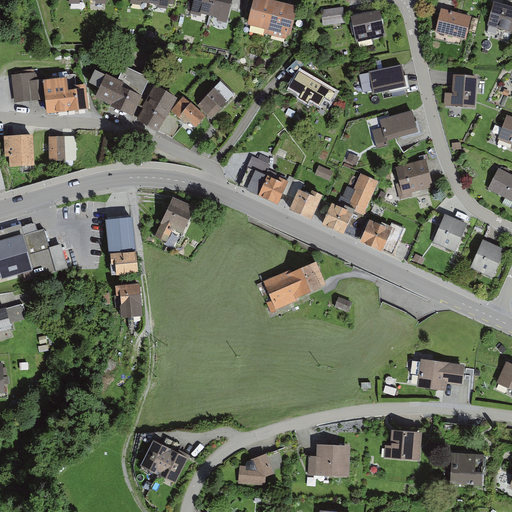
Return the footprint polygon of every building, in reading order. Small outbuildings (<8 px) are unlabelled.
[(231,0),(194,0),(191,11),(226,20),(231,0)] [(232,0),(232,9),(240,10),(241,0),(232,0)] [(295,8),(263,0),(256,0),(250,24),(270,28),(268,34),(287,39),(295,8)] [(511,7),(489,3),(484,26),(511,31),(511,7)] [(337,8),(320,9),(321,25),(338,23),(337,8)] [(468,18),(436,9),(430,32),(462,41),(468,18)] [(377,10),(346,14),(349,35),(380,31),(377,10)] [(397,65),(363,70),(366,91),(400,86),(397,65)] [(95,69),(89,83),(99,87),(95,98),(132,115),(149,78),(125,67),(119,80),(95,69)] [(34,72),(11,75),(15,103),(46,100),(44,80),(35,81),(34,72)] [(66,78),(44,80),(46,100),(47,113),(88,109),(85,83),(76,84),(75,74),(66,75),(66,78)] [(327,90),(301,75),(294,88),(319,103),(327,90)] [(447,93),(440,93),(439,106),(473,108),(475,77),(448,76),(447,93)] [(221,82),(198,105),(211,118),(233,95),(221,82)] [(178,98),(158,86),(138,119),(158,131),(178,98)] [(206,118),(183,98),(172,111),(186,123),(188,120),(197,128),(206,118)] [(377,128),(367,130),(370,146),(383,143),(382,139),(414,133),(410,112),(376,119),(377,128)] [(511,118),(503,116),(494,139),(511,145),(511,118)] [(32,135),(4,136),(5,157),(9,157),(10,166),(34,165),(32,135)] [(76,137),(50,137),(50,161),(76,161),(76,137)] [(421,160),(389,166),(394,194),(426,188),(421,160)] [(317,174),(332,179),(335,170),(320,164),(317,174)] [(511,198),(511,178),(493,169),(483,189),(510,202),(511,198)] [(370,181),(353,173),(347,188),(341,185),(333,201),(356,212),(370,181)] [(282,184),(260,175),(252,194),(274,203),(282,184)] [(301,194),(291,189),(282,208),(307,219),(318,197),(303,190),(301,194)] [(189,208),(166,196),(152,221),(156,224),(151,233),(162,240),(167,231),(175,235),(189,208)] [(349,214),(323,203),(315,224),(340,234),(349,214)] [(462,225),(437,214),(427,239),(452,249),(462,225)] [(130,219),(108,221),(114,274),(136,271),(130,219)] [(388,230),(365,220),(355,241),(378,251),(388,230)] [(0,276),(22,270),(25,280),(63,269),(58,253),(51,255),(43,230),(20,236),(18,228),(4,232),(0,233),(0,276)] [(505,248),(483,239),(471,267),(493,276),(505,248)] [(309,260),(256,280),(266,307),(319,287),(309,260)] [(138,285),(118,287),(118,294),(121,294),(123,316),(140,315),(138,285)] [(353,302),(339,297),(335,307),(349,313),(353,302)] [(439,361),(411,359),(409,386),(435,388),(436,382),(453,383),(454,364),(438,363),(439,361)] [(511,383),(511,367),(496,359),(486,380),(508,392),(511,383)] [(413,431),(383,429),(382,443),(376,442),(375,458),(411,460),(413,431)] [(183,459),(148,439),(133,464),(168,485),(183,459)] [(340,445),(309,443),(309,455),(302,455),(301,472),(339,474),(340,445)] [(264,450),(243,456),(241,463),(231,465),(230,479),(259,482),(256,470),(271,465),(264,450)] [(472,451),(443,450),(443,480),(472,481),(472,451)] [(511,450),(510,450),(498,481),(511,486),(511,450)]
